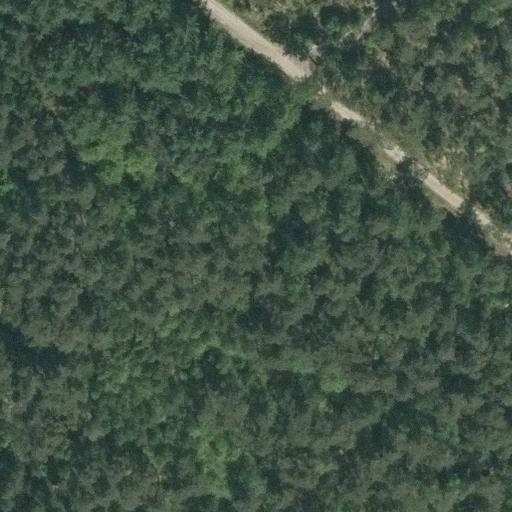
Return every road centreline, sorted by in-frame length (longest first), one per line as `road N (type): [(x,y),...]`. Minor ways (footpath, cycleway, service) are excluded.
road 1 (track): [(210,0),(402,160)]
road 2 (track): [(402,160),(511,251)]
road 3 (track): [(277,56),(384,0)]
